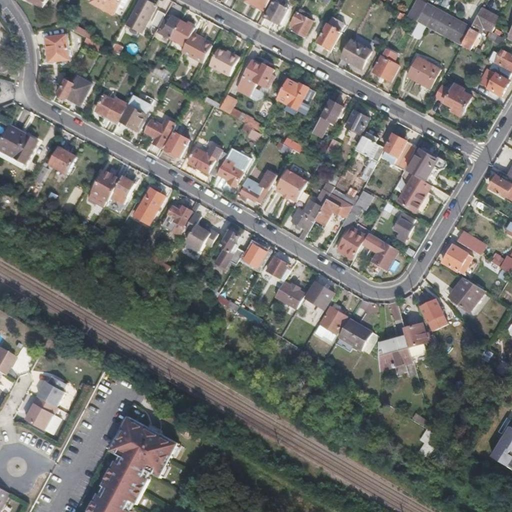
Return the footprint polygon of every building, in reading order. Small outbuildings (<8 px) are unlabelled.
[(27,0),(45,9),(49,0),(65,0),(70,2),(71,0),(27,0)] [(120,5),(122,0),(94,0),(93,3),(114,15),(120,5)] [(143,33),(152,16),(158,7),(155,5),(157,2),(153,0),(147,0),(147,1),(144,0),(143,0),(141,5),(139,4),(130,21),(129,20),(126,25),(128,27),(129,25),(143,33)] [(266,12),(271,0),(248,0),(248,2),(266,12)] [(419,22),(428,5),(419,0),(415,8),(410,17),(419,22)] [(282,25),(290,10),(289,9),(291,6),(286,3),(285,7),(277,3),(268,18),(276,22),(274,25),(279,27),(280,25),(282,25)] [(464,46),(474,27),(429,3),(428,5),(419,22),(464,46)] [(493,33),(502,17),(484,8),(481,13),(474,27),(464,46),(472,51),(479,39),(480,40),(485,30),(493,33)] [(160,26),(166,16),(160,12),(154,23),(160,26)] [(305,38),(314,21),(299,13),(292,26),(296,28),(295,32),(305,38)] [(172,40),(182,21),(171,16),(168,23),(166,22),(160,34),(172,40)] [(332,53),(347,26),(334,18),(321,43),(329,48),(327,50),(332,53)] [(187,48),(195,33),(197,29),(192,27),(195,21),(191,19),(188,25),(182,21),(172,40),(187,48)] [(94,35),(77,26),(74,30),(75,31),(88,37),(88,38),(89,38),(90,38),(92,40),(94,35)] [(204,64),(214,46),(206,42),(200,39),(201,36),(195,33),(187,48),(184,53),(204,64)] [(71,63),(69,38),(49,40),(52,65),(71,63)] [(105,46),(92,40),(90,38),(89,38),(88,43),(103,51),(105,46)] [(364,70),(374,52),(352,41),(343,58),(364,70)] [(121,55),(125,47),(117,42),(112,51),(117,53),(121,55)] [(393,82),(402,66),(396,63),(400,55),(390,49),(377,73),(393,82)] [(232,76),(241,58),(233,54),(232,56),(227,53),(220,50),(212,64),(232,76)] [(511,70),(511,54),(504,50),(502,55),(496,52),(492,61),(498,64),(498,63),(511,70)] [(434,90),(444,71),(436,67),(439,63),(431,58),(428,63),(419,58),(409,77),(423,84),(421,88),(431,93),(432,89),(434,90)] [(273,89),(278,78),(275,77),(278,72),(268,67),(267,69),(257,63),(242,90),(255,97),(262,83),(273,89)] [(511,81),(511,79),(511,72),(500,66),(496,74),(498,75),(490,90),(505,97),(511,83),(511,81)] [(82,106),(93,85),(79,77),(76,84),(68,79),(59,95),(68,99),(71,94),(74,96),(72,100),(82,106)] [(282,94),(288,83),(280,79),(275,90),(282,94)] [(310,107),(317,93),(302,84),(301,85),(290,79),(288,83),(282,94),(279,99),(300,110),(303,103),(310,107)] [(465,117),(475,97),(465,92),(466,90),(457,85),(453,91),(444,86),(438,97),(452,105),(457,108),(455,112),(465,117)] [(119,126),(130,104),(118,97),(116,99),(107,94),(98,110),(111,117),(109,120),(119,126)] [(139,132),(153,105),(137,96),(123,122),(139,132)] [(336,126),(346,108),(333,102),(316,134),(324,138),(332,124),(336,126)] [(303,103),(300,110),(306,113),(310,107),(303,103)] [(242,120),(246,113),(235,108),(231,114),(242,120)] [(363,136),(371,120),(357,112),(348,128),(363,136)] [(265,124),(246,113),(242,120),(247,123),(262,131),(265,124)] [(164,148),(173,131),(174,131),(179,123),(170,118),(166,126),(153,120),(147,132),(156,137),(153,143),(164,148)] [(31,164),(43,142),(17,127),(5,149),(31,164)] [(181,158),(190,140),(177,133),(168,150),(181,158)] [(379,162),(386,149),(376,144),(380,136),(374,133),(373,134),(369,133),(360,152),(379,162)] [(406,162),(416,145),(396,134),(386,151),(406,162)] [(295,149),(298,143),(289,138),(286,144),(295,149)] [(335,154),(342,142),(335,138),(328,150),(335,154)] [(295,149),(286,144),(283,150),(292,155),(295,149)] [(410,164),(419,147),(416,145),(406,162),(410,164)] [(428,183),(438,165),(444,168),(448,167),(450,164),(449,160),(426,146),(414,167),(416,168),(413,173),(417,176),(428,183)] [(220,160),(224,152),(215,147),(211,155),(220,160)] [(69,175),(78,158),(61,148),(52,165),(69,175)] [(212,175),(219,161),(220,160),(211,155),(210,156),(197,149),(189,164),(211,176),(212,175)] [(254,159),(235,149),(227,162),(221,174),(229,179),(228,182),(238,188),(254,159)] [(217,177),(225,164),(219,161),(212,175),(217,177)] [(413,173),(416,168),(414,167),(410,164),(407,169),(413,173)] [(113,196),(123,180),(106,170),(93,193),(110,202),(113,196)] [(263,204),(273,186),(277,180),(280,175),(271,170),(263,186),(249,178),(239,196),(247,200),(248,197),(263,204)] [(311,183),(290,170),(278,191),(299,203),(311,183)] [(130,197),(137,183),(125,176),(123,180),(113,196),(124,202),(128,196),(130,197)] [(418,212),(434,187),(428,183),(417,176),(401,202),(418,212)] [(511,201),(511,184),(511,186),(495,177),(488,188),(511,201)] [(379,197),(382,191),(368,183),(365,188),(379,197)] [(154,218),(167,196),(153,188),(140,211),(154,218)] [(325,207),(333,193),(327,190),(320,203),(325,207)] [(366,209),(374,196),(364,190),(355,205),(348,217),(343,226),(349,229),(362,207),(366,209)] [(348,217),(355,205),(333,192),(333,193),(325,207),(317,221),(325,226),(334,211),(340,215),(341,213),(348,217)] [(110,202),(93,193),(90,199),(106,209),(110,202)] [(317,221),(325,207),(320,203),(312,199),(306,210),(301,208),(294,221),(299,224),(304,227),(307,229),(309,225),(313,227),(317,221)] [(186,226),(194,212),(183,205),(181,210),(176,207),(165,226),(174,232),(180,223),(186,226)] [(198,224),(202,216),(196,213),(191,223),(197,226),(198,224)] [(407,242),(416,226),(415,225),(418,221),(407,214),(404,218),(403,218),(396,230),(402,233),(400,238),(407,242)] [(212,245),(220,232),(214,229),(213,232),(198,224),(197,226),(188,240),(204,249),(207,243),(212,245)] [(363,246),(368,236),(353,227),(339,250),(354,259),(362,245),(363,246)] [(240,249),(245,239),(233,231),(224,247),(226,248),(230,251),(233,252),(237,253),(234,258),(237,260),(242,250),(240,249)] [(381,253),(387,242),(372,233),(365,244),(381,253)] [(486,247),(463,233),(458,242),(480,256),(486,247)] [(389,270),(401,251),(387,242),(381,253),(376,261),(389,270)] [(261,270),(270,254),(253,244),(251,247),(254,248),(251,255),(247,254),(244,260),(261,270)] [(469,265),(473,258),(452,245),(442,263),(459,273),(463,266),(465,267),(467,264),(469,265)] [(230,251),(226,248),(217,264),(228,270),(232,261),(234,258),(237,253),(233,252),(230,251)] [(239,265),(246,252),(242,250),(237,260),(234,258),(232,261),(239,265)] [(510,273),(511,270),(511,254),(510,258),(503,269),(510,273)] [(503,269),(510,258),(507,256),(500,267),(503,269)] [(489,268),(492,263),(482,257),(479,262),(489,268)] [(286,281),(294,267),(277,258),(269,272),(286,281)] [(202,279),(207,271),(203,268),(194,286),(197,288),(202,279)] [(218,301),(224,292),(202,279),(197,288),(218,301)] [(469,312),(486,291),(465,279),(450,296),(469,312)] [(303,304),(308,295),(286,282),(278,297),(300,310),(303,304)] [(331,302),(336,293),(318,283),(313,292),(309,299),(327,310),(331,302)] [(497,298),(502,289),(498,286),(492,294),(497,298)] [(444,315),(437,299),(422,306),(428,321),(444,315)] [(239,312),(241,307),(233,302),(230,307),(239,312)] [(301,321),(309,308),(303,304),(300,310),(295,318),(301,321)] [(247,317),(250,312),(243,308),(240,313),(247,317)] [(334,343),(350,317),(334,308),(318,334),(334,343)] [(265,321),(255,315),(252,320),(262,326),(265,321)] [(364,350),(374,332),(353,319),(342,337),(364,350)] [(429,343),(424,324),(405,329),(408,338),(410,348),(425,344),(429,343)] [(413,357),(410,348),(408,338),(383,346),(383,356),(382,371),(414,362),(413,357)] [(427,353),(425,344),(410,348),(413,357),(427,353)] [(0,376),(1,377),(7,367),(8,365),(11,367),(14,359),(0,351),(0,376)] [(47,386),(45,385),(37,400),(55,410),(63,395),(61,394),(64,387),(51,380),(47,386)] [(31,405),(27,412),(29,414),(27,418),(25,423),(44,434),(53,418),(57,411),(55,410),(37,400),(34,407),(31,405)] [(61,422),(53,418),(44,434),(52,438),(61,422)] [(160,479),(178,446),(129,419),(111,452),(124,459),(121,466),(115,463),(102,487),(108,490),(103,499),(97,496),(88,511),(127,511),(126,511),(131,502),(136,506),(149,481),(144,478),(147,472),(160,479)] [(511,426),(486,463),(511,477),(511,426)] [(183,506),(219,457),(206,448),(171,498),(183,506)] [(0,511),(9,494),(0,489),(0,511)]
